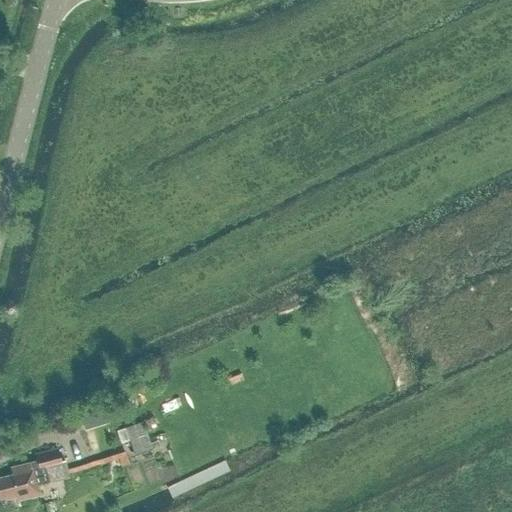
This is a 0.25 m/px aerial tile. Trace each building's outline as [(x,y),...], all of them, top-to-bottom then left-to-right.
[(83,429),(109,422),(105,409),(80,417),(83,429)] [(142,422),(124,428),(133,455),(151,448),(142,422)] [(91,457),(98,454),(92,435),(84,438),(91,457)] [(35,461),(30,462),(10,468),(12,475),(0,478),(0,499),(15,496),(16,501),(39,495),(36,485),(49,481),(68,476),(64,460),(60,461),(57,448),(34,454),(35,461)] [(224,467),(166,493),(170,503),(229,477),(224,467)]
